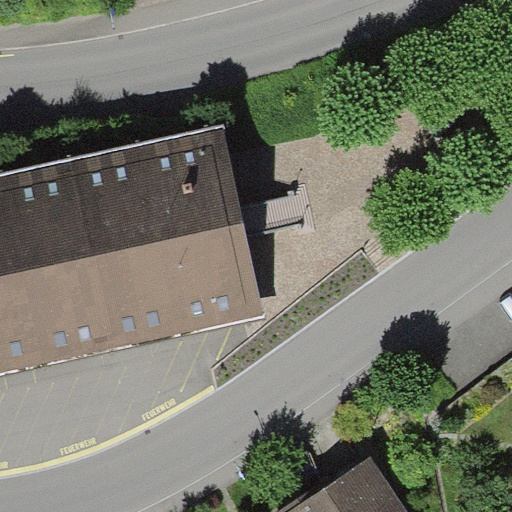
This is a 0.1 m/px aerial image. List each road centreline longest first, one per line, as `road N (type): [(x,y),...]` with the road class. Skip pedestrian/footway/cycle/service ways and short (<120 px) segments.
road 1 (residential): [(48,511),(191,452),(511,228)]
road 2 (unclassified): [(0,89),(140,71),(367,0)]
